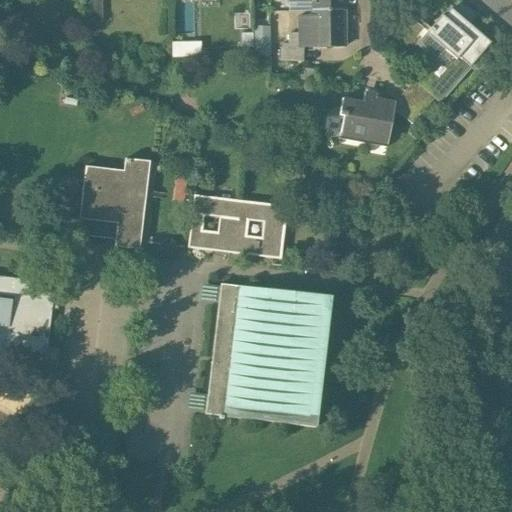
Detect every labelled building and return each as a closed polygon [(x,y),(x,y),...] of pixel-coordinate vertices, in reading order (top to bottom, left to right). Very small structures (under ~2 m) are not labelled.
[(343,0),(312,0),(312,12),(343,11),(343,0)] [(465,5),(464,7),(457,1),(449,9),(450,9),(469,25),(477,15),(465,5)] [(442,42),(412,77),(407,73),(406,75),(414,82),(434,99),(438,103),(470,66),(479,74),(499,51),(469,25),(450,9),(442,18),(440,16),(427,32),(430,34),(437,40),(438,38),(442,42)] [(343,11),(312,12),(313,17),(298,17),(298,34),(289,34),(289,45),(298,45),(299,48),(303,48),(344,48),(343,11)] [(269,57),(269,36),(254,37),(255,57),(269,57)] [(289,45),(280,45),(280,61),(303,63),(303,48),(299,48),(298,45),(289,45)] [(414,82),(394,105),(393,112),(397,113),(411,125),(434,99),(414,82)] [(361,104),(342,100),(339,116),(343,117),(339,140),(386,149),(393,112),(394,105),(374,101),(375,97),(363,94),(361,104)] [(149,162),(124,159),(123,172),(85,168),(77,236),(140,243),(149,162)] [(286,207),(193,196),(187,249),(280,260),(286,207)] [(347,252),(336,251),(333,272),(344,273),(347,252)] [(54,284),(0,277),(0,356),(45,362),(46,349),(54,284)] [(329,297),(219,285),(205,414),(315,427),(329,297)] [(58,351),(46,349),(45,362),(43,371),(56,372),(58,351)]
